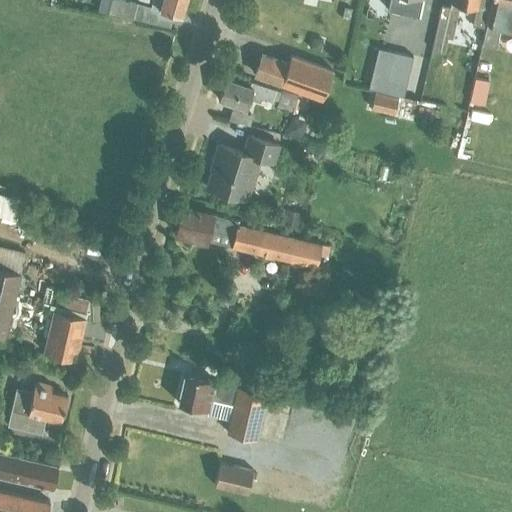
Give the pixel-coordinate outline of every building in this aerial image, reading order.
[(136,3),(125,0),(109,0),(107,13),(132,19),(136,3)] [(180,15),(184,0),(151,0),(150,6),(180,15)] [(389,0),(388,9),(420,16),(423,0),(389,0)] [(441,3),(430,49),(442,52),(446,35),(451,37),(458,8),(461,9),(462,3),(476,6),(472,24),(485,27),(490,0),(449,0),(450,0),(449,5),(441,3)] [(511,0),(490,0),(485,27),(482,44),(496,47),(500,27),(511,29),(511,0)] [(343,6),(341,17),(349,19),(352,8),(343,6)] [(312,36),(309,47),(320,50),(323,39),(312,36)] [(379,47),(369,87),(402,95),(412,55),(379,47)] [(262,54),(255,73),(280,82),(279,84),(321,99),(332,70),(290,55),(287,63),(262,54)] [(237,81),(224,76),(217,97),(246,106),(249,96),(260,99),(261,96),(272,99),(275,87),(239,76),(237,81)] [(489,79),(476,76),(470,100),(482,103),(483,103),(489,79)] [(296,94),(281,89),(277,104),(292,108),(296,94)] [(374,91),(370,107),(394,113),(398,97),(374,91)] [(470,100),(468,109),(480,112),(482,103),(470,100)] [(252,115),(231,107),(228,118),(248,125),(252,115)] [(214,162),(206,188),(246,199),(258,157),(271,161),(276,143),(247,135),(242,151),(217,144),(212,161),(214,162)] [(240,217),(214,211),(182,203),(176,229),(205,237),(214,239),(235,243),(241,245),(275,253),(317,263),(322,241),(239,221),(240,217)] [(286,209),(283,223),(297,226),(300,212),(286,209)] [(57,257),(83,257),(83,244),(57,244),(57,257)] [(0,245),(0,341),(4,343),(26,252),(0,245)] [(60,291),(45,351),(77,359),(91,298),(60,291)] [(255,438),(266,391),(239,384),(238,387),(215,381),(215,379),(185,372),(178,402),(208,409),(207,414),(230,419),(228,431),(255,438)] [(43,432),(46,416),(62,420),(68,394),(51,390),(52,385),(36,381),(34,390),(17,386),(8,424),(43,432)] [(364,403),(360,414),(368,416),(371,417),(375,407),(367,404),(364,403)] [(295,405),(288,439),(341,450),(348,417),(295,405)] [(0,474),(53,487),(57,465),(0,449),(0,474)] [(220,460),(219,465),(214,484),(247,493),(253,469),(220,460)] [(0,511),(47,511),(50,501),(0,488),(0,511)]
